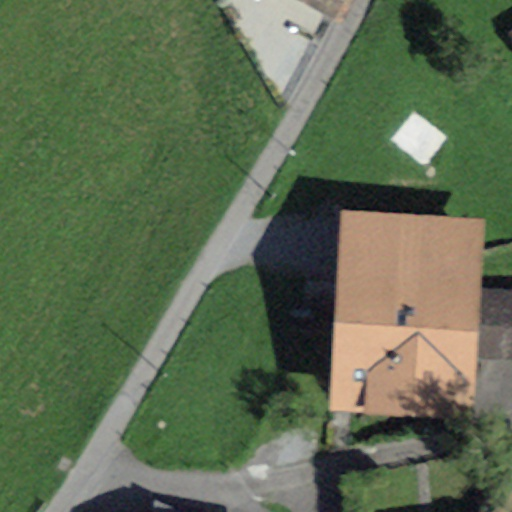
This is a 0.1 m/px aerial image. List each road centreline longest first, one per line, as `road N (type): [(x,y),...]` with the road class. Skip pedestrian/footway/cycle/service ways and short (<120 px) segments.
road 1 (residential): [(57,511),(227,233),(356,0)]
road 2 (track): [(60,508),(511,438)]
